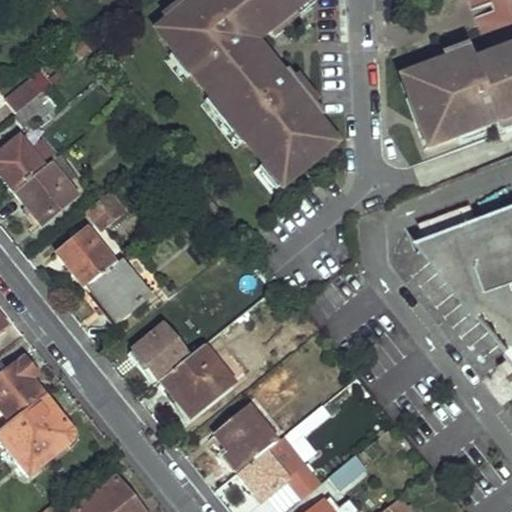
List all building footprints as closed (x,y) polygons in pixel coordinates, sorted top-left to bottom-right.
[(207,98),(245,145),(247,142),(264,163),(261,165),(280,189),(331,149),(313,126),(321,119),(285,74),(277,80),(258,57),(252,62),(236,41),(245,33),(254,43),(307,0),(195,0),(178,14),(181,17),(161,33),(175,50),(172,53),(191,77),(193,75),(210,95),(207,98)] [(511,52),(475,66),(470,54),(411,77),(418,94),(407,98),(427,150),(505,120),(506,124),(511,121),(511,52)] [(14,109),(43,89),(33,75),(5,96),(14,109)] [(49,114),(37,98),(16,115),(26,128),(41,117),(42,119),(49,114)] [(150,132),(141,121),(136,125),(145,136),(150,132)] [(19,141),(0,155),(0,177),(14,194),(49,165),(54,162),(38,143),(27,151),(19,141)] [(76,199),(49,165),(14,194),(41,228),(76,199)] [(108,196),(86,213),(99,229),(121,212),(108,196)] [(511,224),(435,253),(511,349),(511,224)] [(114,268),(86,233),(62,253),(56,257),(70,273),(84,292),(114,268)] [(511,354),(511,349),(435,253),(428,256),(508,356),(511,354)] [(149,296),(120,263),(114,268),(84,292),(100,311),(106,306),(118,321),(149,296)] [(176,294),(168,285),(160,292),(167,301),(176,294)] [(182,344),(166,325),(132,352),(157,383),(159,382),(187,360),(177,349),(182,344)] [(230,386),(200,349),(187,360),(159,382),(188,419),(230,386)] [(0,378),(0,412),(9,425),(43,399),(28,383),(35,376),(23,360),(5,374),(0,378)] [(69,432),(43,399),(9,425),(0,431),(0,443),(27,478),(64,448),(69,443),(70,438),(69,432)] [(270,440),(247,412),(214,439),(227,456),(223,459),(237,477),(264,456),(288,436),(283,430),(270,440)] [(271,465),(264,456),(237,477),(253,497),(258,495),(263,502),(286,484),(284,482),(300,468),(288,452),(271,465)] [(359,475),(349,463),(325,483),(333,495),(359,475)] [(139,511),(115,481),(76,511),(139,511)] [(405,510),(398,501),(384,511),(412,511),(413,511),(410,507),(405,510)]
